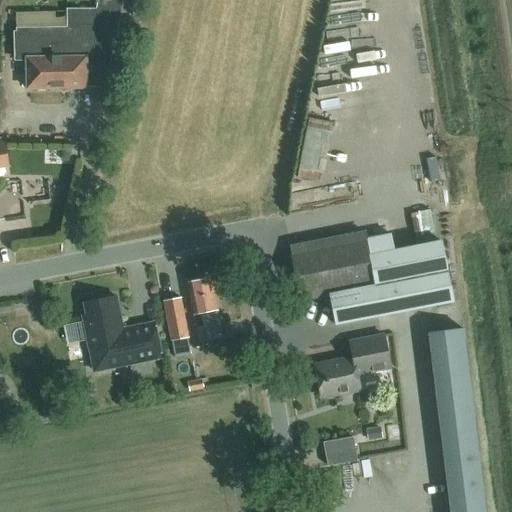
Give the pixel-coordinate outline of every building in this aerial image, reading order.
[(66,27),(16,28),(16,33),(15,33),(16,59),(26,59),(27,89),(105,87),(123,0),(97,0),(95,10),(67,10),(66,27)] [(0,168),(10,167),(6,141),(0,142),(0,168)] [(442,240),(371,253),(368,237),(292,251),(301,298),(330,293),(335,323),(453,301),(442,240)] [(222,335),(210,276),(187,281),(193,312),(200,311),(203,325),(196,327),(199,339),(222,335)] [(123,334),(115,296),(83,303),(86,315),(82,316),(94,371),(161,357),(154,327),(123,334)] [(171,340),(187,336),(180,296),(163,300),(171,340)] [(487,511),(463,328),(425,334),(447,511),(487,511)] [(320,395),(359,389),(356,374),(391,367),(385,335),(351,341),(354,356),(314,362),(320,395)] [(189,390),(204,387),(202,378),(187,381),(189,390)] [(0,427),(15,425),(7,392),(0,393),(0,427)] [(397,424),(383,426),(385,440),(399,437),(397,424)] [(328,465),(357,460),(352,436),(323,441),(328,465)] [(386,482),(408,475),(404,460),(382,466),(386,482)]
